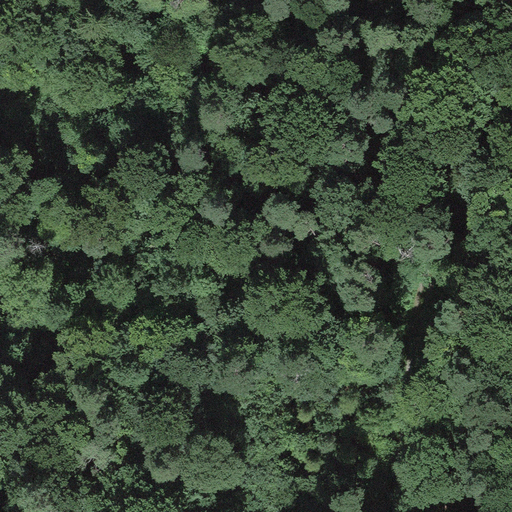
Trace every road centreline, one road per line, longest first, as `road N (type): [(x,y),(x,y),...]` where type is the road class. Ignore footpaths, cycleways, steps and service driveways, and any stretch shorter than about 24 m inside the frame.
road 1 (track): [(252,0),(174,162),(155,228),(157,329),(132,437),(94,511)]
road 2 (track): [(511,197),(444,255),(424,293),(409,511)]
